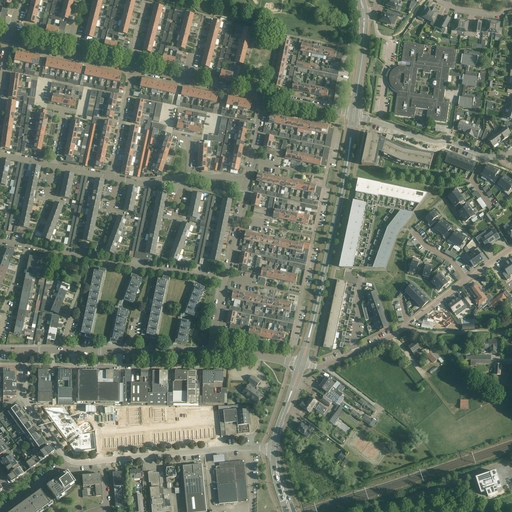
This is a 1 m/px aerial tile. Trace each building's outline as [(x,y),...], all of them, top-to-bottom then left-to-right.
[(402,1),(398,0),(395,0),(395,2),(389,0),(388,0),(388,2),(387,1),(386,5),(386,6),(396,9),(397,6),(400,7),(402,1)] [(425,19),(428,21),(434,10),(431,8),(430,9),(428,8),(425,14),(421,12),(417,18),(423,21),(425,19)] [(437,11),(434,10),(428,21),(431,22),(430,25),(435,28),(438,21),(435,20),(439,13),(436,12),(437,11)] [(391,25),(393,19),(396,20),(398,14),(391,12),(389,15),(383,13),(380,21),(391,25)] [(441,23),(438,21),(435,28),(440,30),(442,28),(445,29),(450,20),(449,19),(449,18),(446,17),(445,17),(441,23)] [(213,19),(211,25),(219,27),(222,28),(223,23),(220,21),(213,19)] [(451,34),(460,36),(462,20),(458,20),(458,21),(456,20),(455,27),(452,27),(451,34)] [(461,32),(461,33),(464,33),(464,36),(470,37),(471,29),(467,29),(468,22),(467,22),(467,21),(462,20),(461,32)] [(474,30),(471,29),(470,37),(475,38),(476,33),(480,34),(481,23),(480,23),(480,22),(476,21),(476,22),(475,22),(474,30)] [(492,34),(494,22),(489,21),(489,22),(488,22),(487,29),(483,28),(482,36),(488,37),(489,33),(492,34)] [(498,22),(494,22),(492,34),(496,34),(495,37),(501,38),(502,31),(499,30),(500,24),(498,23),(498,22)] [(51,35),(53,26),(50,25),(50,26),(47,25),(45,31),(37,28),(36,32),(45,35),(45,33),(51,35)] [(105,35),(101,34),(100,39),(95,38),(94,41),(103,44),(105,35)] [(105,40),(103,48),(109,50),(112,39),(106,37),(105,40)] [(238,38),(236,44),(239,45),(247,47),(248,41),(241,39),(238,38)] [(293,47),(293,48),(294,48),(298,48),(299,45),(295,44),(295,45),(290,44),(291,41),(283,39),(282,45),(293,47)] [(437,57),(421,54),(421,51),(423,51),(424,45),(404,42),(401,62),(411,63),(410,68),(403,67),(402,67),(400,67),(399,67),(398,67),(397,67),(397,68),(396,68),(395,69),(394,69),(393,70),(392,71),(391,72),(391,73),(390,74),(390,75),(389,76),(389,77),(389,78),(387,77),(387,79),(387,82),(388,84),(389,87),(390,89),(392,91),(395,92),(397,93),(397,96),(394,116),(414,118),(415,112),(413,112),(413,108),(430,110),(429,114),(427,114),(426,120),(447,123),(449,103),(443,102),(446,83),(447,84),(449,75),(463,77),(462,80),(464,80),(462,97),(460,97),(459,97),(458,105),(463,105),(462,108),(479,110),(480,98),(476,97),(476,95),(465,94),(466,85),(471,86),(470,88),(475,88),(475,87),(481,88),(481,84),(484,84),(485,72),(480,71),(480,73),(468,72),(469,66),(482,68),(484,56),(479,55),(480,53),(464,51),(463,55),(462,55),(462,54),(461,64),(466,64),(465,75),(463,75),(449,73),(444,72),(444,68),(454,69),(456,50),(436,47),(435,53),(438,53),(437,57)] [(314,46),(308,44),(306,56),(309,57),(309,53),(312,54),(314,46)] [(19,64),(20,61),(22,53),(16,52),(14,63),(19,64)] [(292,90),(298,91),(300,83),(301,79),(293,78),(292,83),(294,83),(292,90)] [(304,93),(310,94),(312,82),(309,81),(308,85),(306,85),(304,93)] [(177,86),(171,85),(169,92),(168,94),(171,95),(172,94),(177,95),(178,94),(179,89),(176,88),(177,86)] [(73,87),(72,87),(71,90),(71,91),(70,95),(68,105),(74,107),(76,97),(73,96),(74,91),(77,91),(78,88),(73,87)] [(182,89),(179,89),(178,94),(181,95),(187,96),(188,88),(182,87),(182,89)] [(9,91),(8,97),(16,98),(16,96),(24,97),(23,102),(25,102),(27,102),(27,101),(28,94),(24,94),(21,93),(9,91)] [(51,102),(57,103),(58,95),(59,91),(56,91),(55,95),(52,94),(51,102)] [(143,107),(150,109),(150,108),(154,109),(155,103),(152,102),(151,105),(143,104),(144,101),(136,99),(135,105),(143,107)] [(243,111),(244,108),(246,100),(240,99),(238,107),(237,110),(243,111)] [(34,119),(36,119),(47,121),(48,115),(46,115),(47,111),(40,109),(39,113),(40,114),(37,113),(35,114),(34,119)] [(142,113),(134,111),(132,117),(143,119),(144,116),(141,115),(142,113)] [(71,120),(70,126),(81,128),(82,123),(80,122),(80,119),(74,117),(74,121),(71,120)] [(143,119),(132,117),(131,123),(142,125),(143,119)] [(178,120),(176,128),(182,129),(184,118),(185,117),(181,117),(181,121),(178,120)] [(112,122),(102,120),(101,126),(111,128),(112,122)] [(196,121),(193,120),(192,123),(190,123),(188,130),(194,132),(196,121)] [(247,122),(239,120),(238,125),(236,125),(235,125),(234,128),(238,129),(246,130),(247,124),(246,124),(247,122)] [(462,132),(465,124),(466,121),(464,120),(462,123),(460,122),(457,130),(462,132)] [(303,133),(305,122),(299,121),(298,129),(297,132),(303,133)] [(303,133),(309,134),(311,123),(305,122),(303,133)] [(465,134),(467,135),(471,123),(469,122),(468,125),(465,124),(462,132),(466,133),(465,134)] [(315,132),(317,124),(311,123),(309,134),(311,135),(312,132),(315,132)] [(101,132),(109,134),(111,128),(101,126),(99,125),(98,128),(102,129),(101,132)] [(476,125),(474,129),(472,136),(473,137),(474,136),(478,137),(480,130),(478,129),(479,126),(476,125)] [(131,126),(129,132),(137,134),(137,133),(139,127),(131,126)] [(500,128),(502,131),(507,138),(508,137),(508,136),(511,133),(506,127),(504,129),(502,127),(500,128)] [(496,131),(503,141),(507,138),(502,131),(500,133),(498,130),(496,131)] [(493,137),(498,143),(501,141),(502,142),(503,141),(496,131),(494,133),(495,135),(493,137)] [(161,139),(160,141),(171,144),(172,139),(170,138),(171,134),(166,133),(165,133),(164,136),(165,136),(164,139),(162,138),(161,139)] [(405,149),(380,138),(368,133),(362,165),(381,167),(383,158),(400,165),(429,170),(433,156),(433,155),(435,155),(434,155),(435,155),(435,154),(405,149)] [(214,136),(214,139),(213,142),(219,142),(222,143),(224,135),(218,134),(217,136),(214,136)] [(498,143),(493,137),(491,134),(489,136),(491,138),(488,140),(493,147),(498,143)] [(99,143),(107,145),(108,139),(100,138),(96,137),(95,140),(100,141),(99,143)] [(76,140),(68,138),(66,144),(74,145),(74,146),(77,146),(78,140),(76,140)] [(26,141),(23,141),(22,147),(25,148),(26,145),(33,146),(33,149),(41,151),(42,145),(34,143),(32,143),(32,142),(26,141)] [(159,144),(158,147),(161,148),(169,150),(170,150),(171,148),(170,147),(171,144),(160,141),(159,144)] [(264,147),(267,147),(270,148),(274,149),(275,149),(276,143),(273,142),(273,143),(265,141),(264,147)] [(10,143),(2,142),(1,148),(9,149),(9,146),(17,147),(16,150),(20,151),(21,144),(17,144),(10,143)] [(106,151),(93,148),(93,151),(97,152),(97,155),(105,157),(106,151)] [(167,156),(169,150),(161,148),(160,150),(157,149),(156,152),(157,153),(159,153),(167,156)] [(74,155),(80,156),(79,158),(83,159),(84,154),(81,153),(73,151),(65,149),(65,152),(64,153),(63,154),(64,155),(67,156),(66,160),(73,162),(73,159),(72,157),(74,156),(74,155)] [(299,153),(297,161),(303,162),(305,154),(305,151),(303,150),(302,154),(299,153)] [(232,158),(240,159),(241,154),(234,152),(230,151),(230,154),(233,155),(232,158)] [(159,153),(157,153),(156,155),(158,156),(157,159),(165,161),(167,156),(159,153)] [(449,153),(445,162),(451,164),(454,155),(449,153)] [(454,155),(451,164),(456,166),(459,157),(454,155)] [(459,157),(456,166),(461,168),(465,160),(459,157)] [(0,164),(0,165),(8,167),(10,160),(1,158),(0,164)] [(166,162),(165,161),(157,159),(157,162),(154,161),(153,164),(163,167),(164,164),(165,164),(166,162)] [(102,168),(103,162),(93,160),(92,163),(95,164),(94,167),(102,168)] [(465,160),(461,168),(467,170),(470,162),(465,160)] [(123,161),(122,166),(134,169),(134,167),(133,166),(130,165),(131,162),(123,161)] [(210,163),(210,162),(198,162),(198,165),(196,165),(196,167),(197,167),(197,168),(200,168),(200,171),(207,171),(207,169),(208,169),(208,166),(210,165),(210,164),(210,163)] [(470,162),(467,170),(472,173),(476,164),(470,162)] [(238,171),(239,165),(228,163),(228,166),(231,166),(230,169),(238,171)] [(163,167),(153,164),(151,171),(154,172),(154,170),(162,173),(163,167)] [(32,165),(30,171),(39,173),(40,167),(32,165)] [(483,169),(480,174),(487,178),(493,169),(488,166),(485,171),(483,169)] [(493,169),(487,178),(487,179),(494,183),(497,178),(495,176),(498,172),(493,169)] [(39,173),(30,171),(29,177),(38,179),(39,173)] [(72,180),(73,174),(65,172),(63,179),(72,180)] [(268,183),(270,176),(264,174),(262,186),(264,187),(265,183),(268,183)] [(38,179),(29,177),(28,183),(36,185),(38,179)] [(500,179),(497,183),(498,185),(498,186),(502,189),(502,190),(510,180),(505,177),(502,181),(500,179)] [(93,185),(102,187),(104,180),(95,178),(93,185)] [(502,189),(501,190),(508,196),(511,190),(511,188),(511,187),(511,182),(510,180),(502,190),(502,189)] [(380,185),(358,181),(340,268),(349,268),(352,268),(366,204),(375,206),(378,195),(380,185)] [(36,185),(28,183),(26,190),(35,191),(36,185)] [(307,200),(306,203),(311,204),(313,205),(314,201),(312,201),(312,199),(310,198),(310,196),(311,193),(315,194),(315,193),(316,190),(316,187),(316,186),(310,184),(309,192),(307,200)] [(129,185),(127,192),(136,194),(137,187),(129,185)] [(453,193),(448,197),(451,202),(460,196),(461,195),(456,188),(452,191),(453,193)] [(35,191),(26,190),(25,196),(34,198),(35,191)] [(70,193),(61,191),(59,197),(68,199),(70,193)] [(158,192),(156,198),(165,200),(167,193),(158,192)] [(192,192),(191,198),(200,200),(201,194),(192,192)] [(426,195),(417,193),(415,203),(419,204),(426,195)] [(80,195),(77,194),(76,201),(72,200),(71,204),(77,205),(78,201),(80,195)] [(252,200),(263,202),(263,198),(261,198),(262,195),(254,194),(252,200)] [(34,198),(25,196),(24,202),(32,204),(34,198)] [(460,196),(451,202),(455,207),(459,204),(461,206),(465,203),(460,196)] [(155,204),(164,206),(165,200),(156,198),(155,204)] [(200,200),(191,198),(190,204),(198,206),(200,200)] [(222,198),(221,204),(230,206),(231,200),(222,198)] [(24,202),(22,208),(31,210),(32,204),(24,202)] [(54,202),(52,208),(60,211),(63,205),(54,202)] [(132,212),(133,206),(125,204),(123,210),(132,212)] [(164,206),(155,204),(154,210),(163,212),(164,206)] [(198,206),(190,204),(188,211),(197,212),(198,206)] [(229,212),(230,206),(221,204),(220,211),(229,212)] [(463,209),(459,212),(462,217),(472,210),(473,210),(469,205),(468,206),(466,204),(462,207),(463,209)] [(281,207),(282,206),(279,205),(278,210),(275,209),(273,217),(279,219),(281,207)] [(30,216),(31,210),(22,208),(21,214),(30,216)] [(50,214),(58,217),(60,211),(52,208),(50,214)] [(152,216),(161,218),(163,212),(154,210),(152,216)] [(286,212),(285,220),(291,221),(293,210),(290,210),(289,213),(286,212)] [(472,210),(462,217),(466,222),(470,219),(472,221),(477,217),(472,210)] [(197,212),(188,211),(187,217),(196,219),(197,212)] [(227,219),(229,212),(220,211),(219,217),(227,219)] [(412,214),(400,211),(398,215),(406,221),(412,214)] [(426,219),(425,220),(429,224),(428,225),(430,227),(431,226),(435,222),(434,220),(438,216),(434,212),(426,219)] [(20,221),(29,222),(30,216),(21,214),(20,221)] [(50,214),(48,220),(56,223),(58,217),(50,214)] [(406,221),(398,215),(394,219),(403,226),(406,221)] [(118,216),(116,222),(124,225),(127,219),(118,216)] [(151,223),(160,224),(161,218),(152,216),(151,223)] [(226,225),(227,219),(219,217),(217,223),(226,225)] [(403,226),(394,219),(391,223),(399,230),(403,226)] [(48,220),(45,226),(54,229),(56,223),(48,220)] [(18,227),(20,227),(23,228),(26,229),(27,229),(29,222),(20,221),(18,227)] [(437,223),(432,229),(439,235),(439,234),(447,224),(442,221),(439,225),(437,223)] [(114,227),(122,231),(124,225),(116,222),(114,227)] [(182,222),(179,228),(188,231),(190,225),(182,222)] [(160,224),(151,223),(150,229),(159,231),(160,224)] [(225,231),(226,225),(217,223),(216,229),(225,231)] [(399,230),(391,223),(387,228),(387,230),(397,233),(399,230)] [(447,224),(439,234),(443,237),(443,238),(445,240),(450,234),(448,232),(451,228),(447,224)] [(45,226),(43,232),(52,235),(54,229),(45,226)] [(111,233),(120,237),(122,231),(114,227),(111,233)] [(186,237),(188,231),(179,228),(177,234),(186,237)] [(159,231),(150,229),(149,235),(157,237),(159,231)] [(215,235),(224,237),(225,231),(216,229),(215,235)] [(397,233),(387,230),(385,235),(395,239),(397,233)] [(491,244),(495,242),(495,241),(495,240),(496,239),(497,240),(500,238),(494,230),(481,239),(479,236),(475,238),(479,244),(483,242),(486,247),(491,244)] [(49,241),(52,235),(43,232),(41,238),(49,241)] [(450,237),(448,240),(455,245),(461,235),(456,232),(453,236),(451,235),(450,237)] [(109,239),(117,242),(120,237),(111,233),(109,239)] [(256,242),(258,234),(252,233),(250,241),(249,245),(253,245),(253,242),(256,242)] [(82,240),(84,240),(87,241),(90,242),(91,242),(92,236),(83,234),(82,240)] [(184,243),(186,237),(177,234),(175,240),(184,243)] [(157,237),(149,235),(147,241),(156,243),(157,237)] [(222,244),(224,237),(215,235),(213,242),(222,244)] [(395,239),(385,235),(383,240),(393,244),(395,239)] [(461,235),(455,245),(462,249),(465,244),(463,243),(466,238),(461,235)] [(268,245),(269,237),(263,236),(261,248),(264,248),(265,244),(268,245)] [(279,247),(281,239),(275,238),(273,249),(272,249),(272,250),(276,250),(276,247),(279,247)] [(107,245),(115,248),(117,242),(109,239),(107,245)] [(173,246),(181,249),(184,243),(175,240),(173,246)] [(393,244),(383,240),(381,245),(391,249),(393,244)] [(147,241),(146,247),(155,249),(156,243),(147,241)] [(221,250),(222,244),(213,242),(212,248),(221,250)] [(298,243),(296,253),(302,254),(302,251),(303,248),(309,250),(310,244),(304,243),(304,244),(298,243)] [(115,248),(107,245),(105,251),(113,254),(115,248)] [(391,249),(381,245),(379,250),(389,254),(391,249)] [(6,246),(5,248),(4,247),(2,254),(4,255),(5,254),(11,257),(14,251),(11,250),(12,247),(6,246)] [(179,255),(181,249),(173,246),(170,252),(179,255)] [(149,254),(153,255),(154,255),(155,249),(146,247),(145,254),(146,254),(149,254)] [(220,256),(221,250),(212,248),(211,254),(220,256)] [(478,248),(471,253),(471,254),(472,254),(478,264),(483,260),(480,256),(483,254),(478,248)] [(389,254),(379,250),(378,255),(388,259),(389,254)] [(182,256),(179,255),(170,252),(168,258),(177,261),(180,262),(182,256)] [(242,252),(240,258),(251,261),(252,258),(249,257),(249,254),(242,252)] [(4,255),(2,260),(9,262),(11,257),(5,254),(4,255)] [(218,262),(220,256),(211,254),(209,260),(218,262)] [(466,256),(464,258),(468,264),(470,263),(474,267),(478,264),(472,254),(471,254),(467,257),(466,256)] [(388,259),(378,255),(376,260),(386,264),(388,259)] [(251,264),(251,261),(240,258),(239,264),(242,265),(245,266),(248,266),(248,267),(250,267),(251,264)] [(0,265),(7,268),(9,262),(2,260),(0,259),(0,265)] [(413,259),(409,272),(415,274),(417,268),(419,269),(419,268),(421,269),(423,263),(421,262),(413,259)] [(511,266),(509,261),(502,266),(506,272),(502,274),(507,281),(511,278),(509,275),(511,273),(511,266)] [(424,263),(422,270),(425,271),(423,276),(429,278),(433,265),(424,263)] [(269,267),(269,266),(266,265),(265,269),(262,268),(261,274),(261,276),(267,277),(269,267)] [(105,269),(95,267),(94,271),(81,333),(80,336),(91,338),(91,335),(90,335),(103,272),(104,273),(105,269)] [(34,269),(27,268),(26,274),(33,275),(33,276),(35,276),(36,272),(39,273),(39,270),(34,269)] [(435,278),(432,282),(436,286),(445,277),(441,273),(439,275),(438,273),(434,277),(435,278)] [(141,278),(131,274),(130,277),(131,278),(123,300),(133,303),(141,281),(140,281),(141,278)] [(169,278),(158,275),(158,279),(157,279),(146,334),(146,337),(156,339),(157,336),(155,336),(166,280),(168,281),(169,278)] [(445,277),(436,286),(440,291),(444,287),(445,289),(449,285),(448,283),(449,281),(445,277)] [(57,284),(56,287),(58,288),(60,289),(67,291),(69,286),(58,281),(57,284)] [(481,289),(485,285),(482,281),(477,285),(481,289)] [(204,287),(194,283),(193,286),(195,287),(185,313),(194,317),(203,290),(204,287)] [(412,285),(405,292),(409,296),(416,289),(412,285)] [(477,285),(471,290),(477,298),(483,294),(485,292),(486,291),(484,288),(481,291),(480,290),(478,287),(477,285)] [(33,287),(23,286),(22,291),(29,293),(32,294),(34,288),(33,288),(33,287)] [(64,297),(67,291),(60,289),(59,292),(54,290),(52,292),(58,294),(64,297)] [(416,289),(409,296),(413,300),(420,293),(416,289)] [(236,308),(237,304),(239,292),(234,291),(232,299),(235,299),(233,307),(230,306),(229,310),(235,311),(236,308)] [(510,296),(506,291),(503,293),(503,292),(489,303),(493,309),(507,299),(507,298),(510,296)] [(244,301),(245,293),(239,292),(237,304),(240,305),(241,300),(244,301)] [(377,297),(376,292),(366,295),(368,300),(377,297)] [(420,293),(413,300),(417,304),(424,297),(420,293)] [(50,298),(55,300),(62,303),(64,297),(58,294),(56,298),(51,296),(50,298)] [(257,296),(251,294),(249,306),(251,307),(252,303),(255,303),(257,296)] [(477,298),(474,301),(478,307),(488,300),(489,302),(491,301),(493,299),(489,294),(486,297),(483,294),(477,298)] [(379,302),(377,297),(368,300),(370,306),(379,302)] [(424,297),(417,304),(422,308),(428,301),(424,297)] [(267,306),(266,309),(272,310),(272,307),(273,307),(274,299),(268,298),(267,306)] [(278,308),(280,301),(274,299),(273,307),(272,307),(272,310),(272,311),(275,312),(276,308),(278,308)] [(452,303),(449,306),(454,313),(460,308),(462,311),(468,306),(469,308),(472,306),(467,299),(464,301),(464,302),(462,303),(459,299),(455,301),(452,303)] [(55,300),(53,305),(60,308),(62,303),(55,300)] [(284,310),(286,302),(280,301),(278,308),(278,311),(279,312),(281,310),(281,309),(284,310)] [(284,310),(284,312),(289,314),(290,311),(296,312),(297,309),(297,307),(291,305),(292,303),(286,302),(284,310)] [(381,307),(379,302),(370,306),(372,311),(381,307)] [(60,308),(53,305),(51,311),(58,314),(60,308)] [(383,312),(381,307),(372,311),(374,316),(383,312)] [(18,315),(25,316),(25,317),(28,317),(28,314),(30,314),(31,312),(26,311),(19,309),(18,315)] [(128,310),(118,309),(112,339),(110,339),(109,342),(120,344),(121,341),(128,310)] [(433,318),(432,318),(432,319),(433,318),(436,323),(440,321),(442,324),(443,324),(446,328),(454,322),(451,317),(446,310),(443,313),(442,312),(440,314),(440,313),(433,318)] [(236,319),(244,321),(244,320),(249,321),(250,316),(241,314),(241,316),(245,317),(245,319),(239,318),(239,317),(236,316),(237,313),(229,311),(228,317),(236,319)] [(385,318),(383,312),(374,316),(376,321),(385,318)] [(386,323),(385,318),(376,321),(377,326),(386,323)] [(190,321),(181,319),(177,340),(175,340),(174,343),(185,345),(185,342),(186,342),(190,321)] [(16,321),(15,327),(22,328),(23,328),(26,329),(26,326),(25,326),(26,323),(23,322),(16,321)] [(256,328),(257,323),(254,323),(253,328),(250,327),(248,335),(254,336),(256,328)] [(388,328),(386,323),(377,326),(379,331),(382,330),(388,328)] [(22,328),(22,331),(31,333),(29,338),(32,339),(34,331),(31,330),(26,329),(23,328),(22,328)] [(272,340),(278,341),(280,330),(277,330),(276,332),(273,332),(272,340)] [(39,332),(36,331),(34,341),(39,342),(40,335),(46,337),(47,337),(47,340),(54,341),(55,335),(43,333),(43,332),(39,332)] [(496,348),(496,341),(483,341),(483,348),(490,348),(490,354),(496,354),(496,348)] [(419,347),(415,342),(408,347),(412,352),(414,354),(418,352),(416,349),(419,347)] [(444,362),(430,346),(428,347),(430,350),(425,354),(433,364),(438,360),(441,364),(444,362)] [(491,364),(491,355),(471,356),(466,356),(466,360),(471,360),(471,366),(476,366),(476,364),(491,364)] [(63,367),(57,367),(56,368),(56,373),(57,373),(57,388),(57,405),(71,405),(72,370),(71,370),(71,369),(64,368),(63,367)] [(202,371),(202,403),(224,404),(224,394),(213,393),(213,382),(217,382),(217,380),(222,380),(222,382),(222,372),(223,372),(223,371),(218,370),(215,370),(215,369),(213,369),(213,370),(213,371),(202,371)] [(3,391),(3,396),(10,396),(15,396),(16,396),(16,395),(16,391),(16,389),(16,386),(16,377),(14,376),(14,373),(14,372),(13,372),(10,372),(10,370),(3,370),(3,391)] [(38,392),(37,402),(51,402),(52,392),(52,382),(47,382),(47,377),(47,373),(47,370),(41,370),(39,370),(38,370),(38,377),(38,382),(38,392)] [(97,370),(78,370),(77,401),(118,402),(119,371),(105,370),(97,370)] [(122,403),(122,405),(147,405),(147,406),(149,406),(149,393),(147,393),(147,383),(140,383),(130,383),(131,371),(131,370),(124,370),(124,377),(122,377),(122,398),(122,400),(122,403)] [(149,393),(149,406),(169,407),(169,406),(173,406),(173,403),(172,393),(167,393),(167,390),(167,371),(152,371),(152,393),(149,393)] [(186,371),(174,371),(174,381),(172,382),(172,393),(173,403),(196,403),(196,385),(195,385),(195,381),(196,381),(196,380),(197,380),(197,377),(196,377),(196,372),(195,372),(195,371),(191,371),(188,371),(188,372),(186,372),(186,371)] [(248,385),(248,384),(242,393),(258,404),(264,396),(257,391),(258,388),(256,387),(260,382),(252,376),(248,381),(250,383),(248,385)] [(326,378),(322,384),(340,397),(343,394),(336,389),(340,384),(337,382),(335,384),(332,382),(326,378)] [(336,403),(340,397),(322,384),(319,387),(325,391),(327,392),(324,396),(336,403)] [(332,402),(324,396),(324,397),(323,397),(320,400),(321,400),(320,401),(329,407),(329,406),(330,407),(332,403),(332,402)] [(317,402),(311,397),(306,405),(303,402),(300,407),(310,413),(314,408),(318,411),(317,412),(324,417),(329,410),(317,402)] [(364,406),(367,403),(361,398),(358,401),(364,406)] [(469,400),(460,400),(460,405),(460,409),(468,409),(469,400)] [(5,410),(11,418),(21,411),(17,405),(12,409),(10,406),(5,410)] [(238,411),(238,405),(228,406),(218,406),(221,432),(221,430),(225,430),(226,436),(228,436),(249,434),(251,433),(252,433),(254,432),(255,431),(256,429),(257,428),(257,426),(257,425),(257,420),(256,412),(254,410),(252,410),(238,411)] [(63,407),(42,407),(68,442),(69,441),(71,444),(70,444),(75,451),(96,449),(94,433),(83,434),(81,432),(63,407)] [(357,413),(352,409),(349,413),(356,418),(358,415),(356,414),(357,413)] [(15,423),(25,417),(21,411),(11,418),(9,419),(14,425),(15,424),(15,423)] [(339,418),(333,414),(328,421),(334,425),(339,418)] [(373,420),(365,415),(361,420),(369,425),(373,420)] [(15,424),(19,429),(29,422),(25,417),(15,423),(15,424)] [(19,429),(23,434),(33,428),(29,422),(19,429)] [(303,424),(298,431),(304,436),(307,438),(310,434),(314,428),(310,425),(308,428),(303,424)] [(27,440),(37,433),(33,428),(23,434),(27,440)] [(27,440),(31,445),(41,439),(37,433),(27,440)] [(41,439),(31,445),(37,454),(44,449),(45,448),(43,445),(45,444),(41,439)] [(0,454),(3,453),(5,455),(10,451),(8,449),(5,444),(3,445),(0,447),(0,454)] [(45,448),(44,449),(48,455),(53,452),(49,445),(45,448)] [(48,455),(44,449),(37,454),(33,456),(35,458),(37,456),(41,461),(48,455)] [(10,451),(5,455),(6,457),(1,462),(4,467),(14,460),(10,455),(11,454),(10,451)] [(345,456),(341,453),(337,458),(341,461),(345,456)] [(33,456),(22,465),(23,466),(26,464),(30,469),(36,464),(33,461),(36,459),(35,458),(33,456)] [(345,458),(340,466),(343,468),(348,460),(345,458)] [(15,470),(22,465),(20,462),(17,465),(14,460),(4,467),(8,471),(13,467),(15,470)] [(220,470),(216,470),(217,485),(219,505),(248,502),(246,481),(244,461),(228,463),(219,463),(219,465),(220,470)] [(205,511),(202,473),(201,464),(192,465),(182,466),(186,511),(205,511)] [(23,466),(22,465),(15,470),(12,472),(16,479),(24,473),(20,469),(23,466)] [(173,470),(172,467),(166,468),(166,471),(165,471),(166,478),(175,477),(175,470),(173,470)] [(140,479),(139,470),(129,471),(130,483),(133,482),(133,479),(140,479)] [(149,487),(150,511),(170,511),(169,500),(163,500),(162,488),(160,488),(159,471),(148,472),(148,482),(151,482),(151,487),(149,487)] [(11,482),(16,479),(12,472),(6,476),(11,482)] [(65,472),(50,483),(50,482),(49,483),(46,486),(56,499),(70,488),(69,486),(75,481),(69,473),(67,475),(65,472)] [(125,506),(121,472),(112,473),(115,502),(116,507),(125,506)] [(501,487),(496,472),(476,478),(481,493),(486,492),(488,496),(498,493),(496,488),(501,487)] [(40,490),(37,493),(36,492),(35,493),(36,493),(24,501),(23,502),(24,502),(18,506),(17,506),(16,506),(17,507),(9,511),(38,511),(50,504),(40,490)] [(139,511),(143,511),(141,495),(131,496),(132,511),(139,511)]
